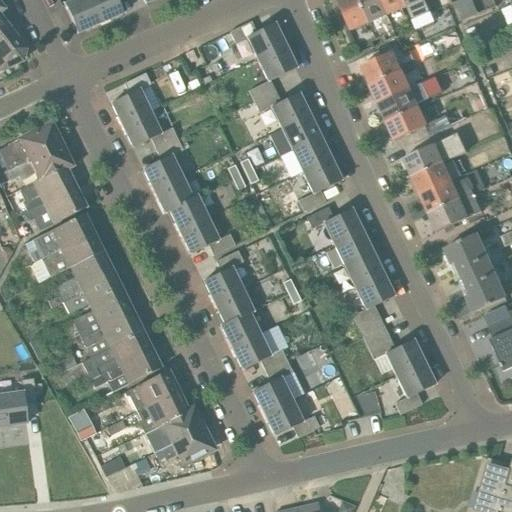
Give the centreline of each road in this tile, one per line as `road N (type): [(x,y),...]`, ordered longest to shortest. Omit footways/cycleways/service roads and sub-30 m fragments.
road 1 (residential): [(480,431),(292,0)]
road 2 (residential): [(264,479),(67,80)]
road 3 (residential): [(264,479),(480,431)]
road 4 (residential): [(67,80),(254,0)]
road 5 (residential): [(120,511),(264,479)]
